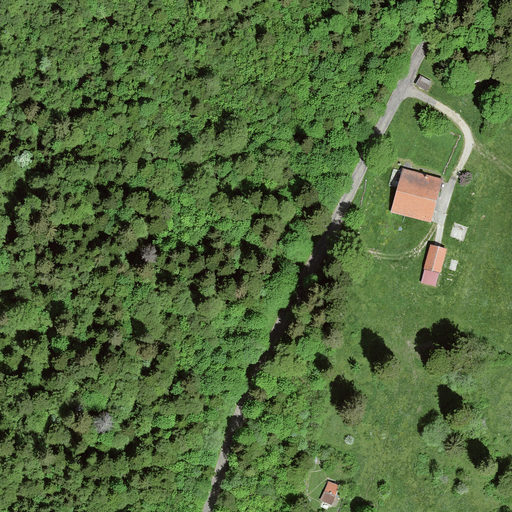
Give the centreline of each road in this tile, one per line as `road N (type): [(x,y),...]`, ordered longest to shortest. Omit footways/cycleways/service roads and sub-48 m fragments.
road 1 (tertiary): [(207,511),(251,380),(442,0)]
road 2 (track): [(398,87),(439,104),(468,142),(431,233),(414,255),(383,254),(325,233)]
